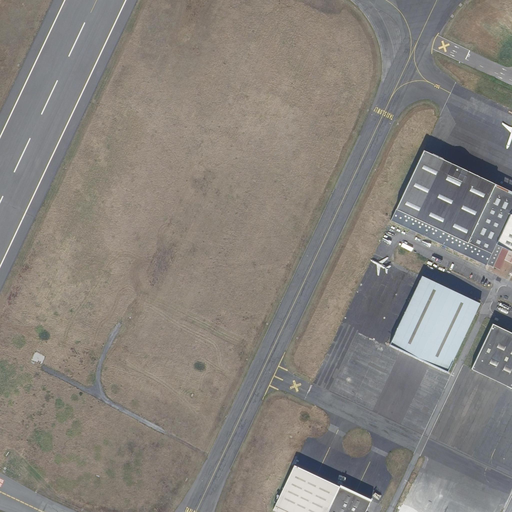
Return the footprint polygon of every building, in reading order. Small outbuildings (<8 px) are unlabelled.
[(423,150),(390,220),(486,265),(487,264),(500,270),(504,260),(511,263),(511,214),(511,210),(511,193),(494,186),(495,184),(423,150)] [(447,372),(480,303),(422,276),(389,345),(447,372)] [(511,388),(511,332),(492,323),(471,369),(504,384),(511,388)] [(327,511),(339,486),(294,465),(283,488),(275,506),(287,511),(327,511)] [(365,511),(371,501),(340,486),(328,511),(365,511)]
